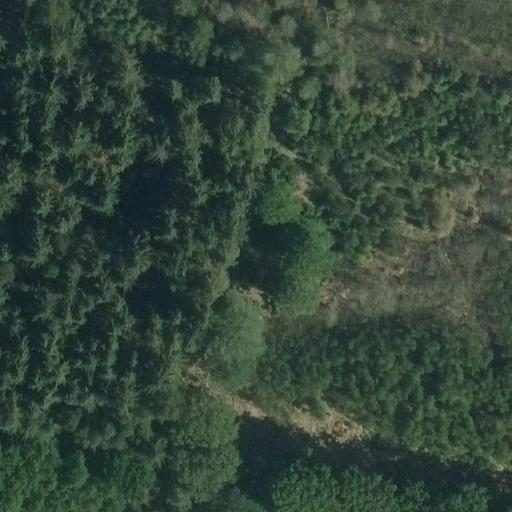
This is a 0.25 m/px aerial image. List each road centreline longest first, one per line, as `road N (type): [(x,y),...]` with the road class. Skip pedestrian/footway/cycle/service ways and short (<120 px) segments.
road 1 (track): [(282,0),(130,511)]
road 2 (track): [(0,417),(428,511)]
